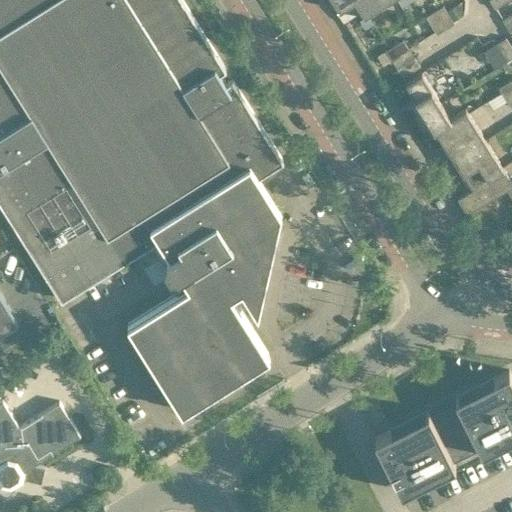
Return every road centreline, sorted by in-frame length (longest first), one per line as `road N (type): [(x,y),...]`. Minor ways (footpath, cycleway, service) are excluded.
road 1 (tertiary): [(244,0),(407,268),(450,311)]
road 2 (tertiary): [(484,283),(439,246),(286,0)]
road 3 (unclassified): [(187,474),(450,311)]
